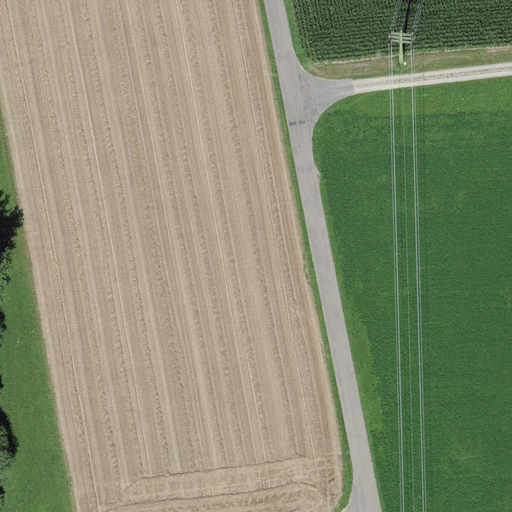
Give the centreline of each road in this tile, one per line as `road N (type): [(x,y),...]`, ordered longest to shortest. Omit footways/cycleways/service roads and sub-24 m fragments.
road 1 (unclassified): [(372,511),(274,0)]
road 2 (track): [(294,98),(511,68)]
